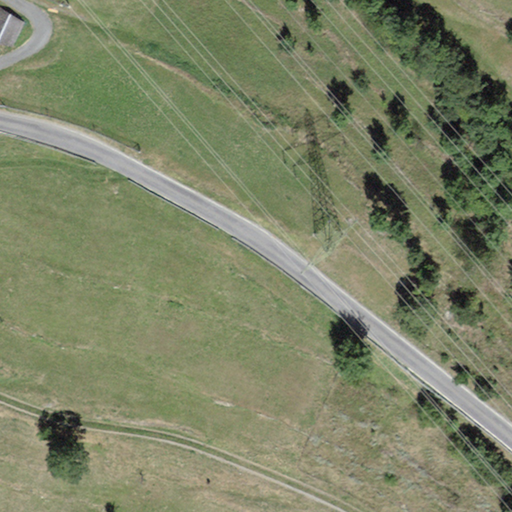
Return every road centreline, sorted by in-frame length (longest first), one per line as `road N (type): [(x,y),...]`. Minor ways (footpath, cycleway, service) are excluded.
road 1 (tertiary): [(0,125),(83,152),(189,209),(511,446)]
road 2 (track): [(0,397),(41,417),(201,456),(334,511)]
